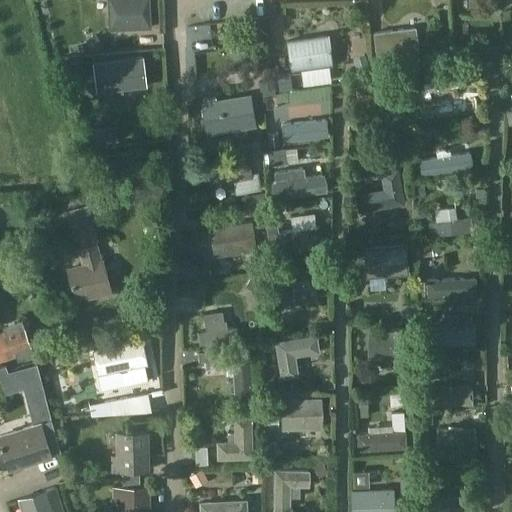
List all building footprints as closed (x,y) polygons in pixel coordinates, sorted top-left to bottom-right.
[(150,27),(148,0),(108,0),(109,29),(150,27)] [(378,63),(418,58),(414,28),(374,33),(378,63)] [(287,41),(291,70),(331,64),(327,35),(287,41)] [(97,92),(145,86),(142,58),(94,64),(97,92)] [(435,91),(423,92),(425,116),(439,114),(438,102),(436,103),(435,91)] [(254,123),(249,95),(201,105),(206,133),(254,123)] [(317,120),(296,123),(295,113),(278,115),(280,125),(277,125),(280,140),(319,134),(317,120)] [(437,151),(438,157),(429,159),(431,173),(471,167),(469,153),(452,155),(451,151),(446,152),(446,150),(437,151)] [(258,176),(250,177),(247,163),(208,170),(210,184),(233,180),(236,194),(261,190),(258,176)] [(380,172),(384,190),(356,195),(359,211),(403,203),(397,169),(380,172)] [(273,183),(275,198),(325,191),(322,175),(304,178),(303,173),(293,174),(292,170),(274,172),(275,182),(273,183)] [(96,239),(92,221),(88,206),(67,211),(75,244),(77,244),(82,265),(67,269),(75,301),(110,292),(102,260),(99,261),(94,240),(96,239)] [(431,238),(474,232),(472,217),(458,219),(456,207),(435,210),(436,222),(429,223),(431,238)] [(211,228),(215,257),(255,251),(251,222),(211,228)] [(318,227),(278,233),(280,247),(320,241),(318,227)] [(366,277),(407,275),(405,245),(364,248),(366,277)] [(318,304),(316,286),(315,270),(274,273),(277,307),(318,304)] [(427,281),(427,297),(476,294),(475,278),(427,281)] [(224,328),(222,312),(203,315),(206,331),(199,332),(201,346),(237,340),(235,327),(224,328)] [(438,325),(438,331),(434,331),(434,345),(475,344),(474,322),(460,322),(460,317),(445,317),(438,325)] [(0,334),(0,346),(5,360),(16,356),(18,361),(33,355),(21,321),(3,328),(5,333),(0,334)] [(369,359),(405,360),(405,329),(369,328),(369,359)] [(281,378),(297,376),(294,356),(318,352),(316,337),(276,343),(281,378)] [(117,371),(146,365),(141,341),(94,351),(99,375),(101,374),(104,388),(122,384),(121,379),(119,379),(117,371)] [(251,354),(233,355),(216,356),(219,400),(254,398),(251,354)] [(184,380),(186,390),(203,386),(201,376),(184,380)] [(471,387),(422,388),(407,388),(407,405),(471,404),(471,387)] [(134,413),(131,396),(109,401),(88,405),(91,416),(112,414),(134,413)] [(279,400),(280,429),(320,428),(319,399),(279,400)] [(251,458),(250,418),(234,418),(235,443),(217,443),(217,459),(251,458)] [(52,419),(39,423),(0,435),(0,441),(9,469),(50,456),(46,444),(59,440),(52,419)] [(437,430),(438,461),(474,460),(473,429),(437,430)] [(122,482),(139,481),(139,472),(149,472),(148,432),(115,432),(115,455),(110,455),(111,472),(121,472),(122,482)] [(405,448),(404,432),(356,435),(357,451),(405,448)] [(300,498),(300,486),(307,486),(308,471),(275,471),(273,511),(289,511),(290,498),(300,498)] [(139,481),(122,482),(122,487),(111,487),(111,503),(116,503),(116,511),(149,511),(149,486),(139,486),(139,481)] [(62,511),(55,488),(19,499),(22,511),(62,511)] [(393,511),(393,491),(352,492),(352,511),(393,511)] [(470,511),(470,497),(422,500),(422,511),(470,511)] [(245,511),(245,502),(201,504),(200,511),(245,511)]
